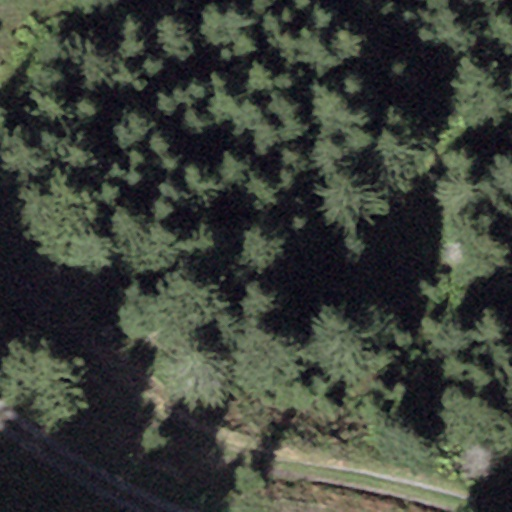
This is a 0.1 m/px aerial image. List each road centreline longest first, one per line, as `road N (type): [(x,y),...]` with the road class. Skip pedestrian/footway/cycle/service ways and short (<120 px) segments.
road 1 (track): [(483,511),(223,458),(134,402),(0,279)]
road 2 (track): [(0,415),(123,498),(159,511)]
